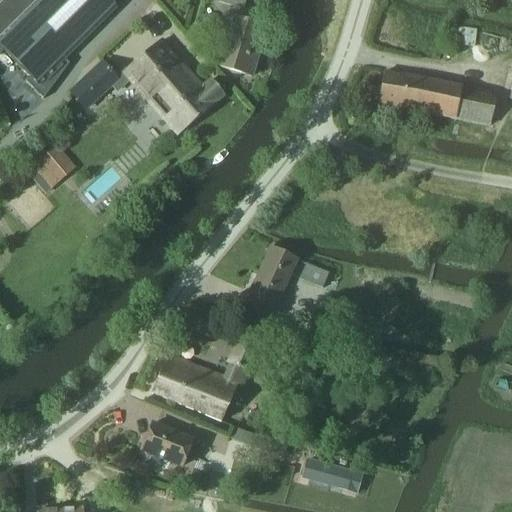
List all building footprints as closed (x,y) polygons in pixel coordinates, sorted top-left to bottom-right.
[(39,1),(38,0),(4,0),(0,4),(0,39),(4,36),(11,30),(10,29),(39,1)] [(25,82),(42,99),(67,65),(63,61),(115,9),(105,0),(38,0),(39,1),(10,29),(11,30),(4,36),(0,39),(0,54),(2,52),(29,79),(25,82)] [(244,0),(219,0),(218,3),(241,10),(244,0)] [(255,41),(259,28),(233,20),(218,67),(251,77),(261,43),(255,41)] [(101,61),(71,90),(72,92),(88,110),(110,90),(115,97),(131,84),(144,99),(152,92),(164,82),(167,84),(171,80),(167,76),(179,65),(161,43),(158,45),(125,73),(123,71),(115,78),(101,61)] [(164,82),(152,92),(169,112),(161,119),(176,137),(185,130),(223,97),(209,82),(201,89),(179,65),(167,76),(171,80),(167,84),(164,82)] [(383,73),(375,118),(398,122),(400,110),(454,121),(489,127),(494,102),(484,92),(383,73)] [(42,158),(41,159),(52,172),(67,160),(55,146),(49,152),(42,158)] [(41,159),(25,173),(44,196),(60,181),(52,172),(41,159)] [(67,160),(52,172),(60,181),(75,169),(67,160)] [(269,249),(247,294),(274,307),(296,262),(269,249)] [(328,275),(306,266),(300,282),(322,291),(328,275)] [(228,365),(222,379),(237,385),(235,388),(242,390),(249,373),(252,375),(263,346),(238,335),(225,364),(228,365)] [(220,423),(235,388),(237,385),(222,379),(166,356),(150,394),(220,423)] [(180,469),(192,442),(151,425),(139,452),(180,469)] [(234,429),(230,440),(283,458),(287,447),(234,429)] [(359,476),(305,461),(300,479),(354,493),(359,476)]
